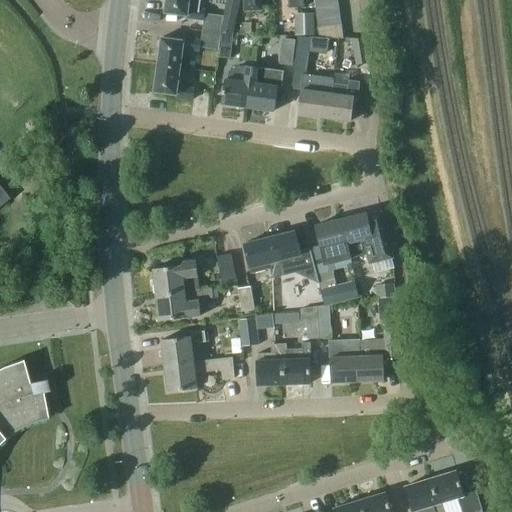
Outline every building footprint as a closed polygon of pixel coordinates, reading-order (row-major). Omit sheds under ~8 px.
[(203,21),(202,31),(220,33),(224,14),(223,17),(221,17),(204,15),(205,9),(199,9),(200,0),(165,0),(164,13),(186,16),(186,18),(203,21)] [(220,33),(232,35),(232,34),(239,1),(235,0),(226,0),(224,14),(220,33)] [(261,0),(243,0),(244,2),(244,11),(261,10),(261,0)] [(316,16),(338,13),(336,3),(315,6),(316,16)] [(315,35),(314,13),(294,13),(295,35),(315,35)] [(339,24),(338,13),(316,16),(318,27),(339,24)] [(339,24),(318,27),(319,37),(341,38),(339,24)] [(161,38),(158,65),(180,68),(182,50),(199,52),(200,48),(218,50),(220,33),(202,31),(200,41),(183,39),(182,41),(161,38)] [(220,33),(218,50),(217,57),(230,59),(232,35),(220,33)] [(310,38),(299,36),(298,36),(295,60),(307,61),(308,50),(310,38)] [(310,38),(308,50),(327,53),(329,38),(310,36),(310,38)] [(297,40),(282,38),(279,63),(294,65),(297,40)] [(364,39),(352,38),(356,65),(368,63),(364,39)] [(180,68),(158,65),(154,93),(176,96),(176,97),(193,100),(194,90),(177,87),(180,68)] [(252,83),(255,84),(257,68),(246,67),(244,83),(224,80),(221,104),(248,107),(252,83)] [(283,72),(257,68),(255,84),(252,83),(248,107),(276,111),(279,87),(281,88),(283,72)] [(298,114),(324,117),(327,93),(330,94),(332,83),(333,78),(322,77),(322,83),(302,80),(298,114)] [(347,85),(332,83),(330,94),(327,93),(324,117),(351,121),(354,97),(357,98),(359,82),(348,81),(347,85)] [(346,243),(349,242),(353,258),(368,253),(370,263),(391,258),(380,212),(367,215),(366,213),(339,219),(346,243)] [(314,226),(323,265),(353,258),(349,242),(346,243),(339,219),(314,226)] [(282,275),(295,272),(318,282),(316,274),(309,247),(299,250),(294,231),(268,237),(274,261),(278,260),(282,275)] [(274,261),(268,237),(243,244),(250,273),(269,268),(272,278),(282,275),(278,260),(274,261)] [(236,280),(231,253),(217,256),(222,282),(236,280)] [(155,294),(199,289),(197,278),(196,278),(195,270),(194,260),(180,261),(180,264),(152,268),(155,294)] [(354,280),(337,285),(333,269),(316,274),(318,282),(324,305),(358,297),(354,280)] [(396,296),(395,283),(375,285),(377,298),(396,296)] [(254,309),(250,285),(237,288),(242,311),(254,309)] [(217,287),(199,289),(155,294),(158,320),(199,315),(197,300),(218,297),(217,287)] [(316,307),(317,338),(331,338),(329,305),(316,307)] [(317,338),(316,307),(300,310),(301,319),(305,319),(307,338),(317,338)] [(286,312),(275,313),(275,323),(287,323),(286,312)] [(260,344),(255,313),(238,316),(242,346),(260,344)] [(374,340),(355,341),(357,381),(384,380),(383,358),(398,358),(397,324),(384,325),(384,338),(374,339),(374,340)] [(193,362),(190,343),(205,341),(203,330),(189,332),(189,335),(160,339),(164,365),(193,362)] [(242,352),(240,339),(231,340),(233,353),(242,352)] [(357,381),(355,341),(330,342),(330,357),(329,357),(330,382),(357,381)] [(286,359),(286,349),(285,343),(275,344),(270,344),(271,352),(257,353),(257,360),(256,360),(257,384),(283,383),(282,359),(286,359)] [(282,359),(283,383),(310,382),(309,359),(311,359),(310,343),(301,343),(301,348),(286,349),(286,359),(282,359)] [(193,362),(164,365),(167,391),(196,387),(194,373),(222,370),(222,379),(234,378),(233,357),(193,362)] [(0,511),(0,439),(9,433),(24,424),(42,419),(45,418),(40,392),(46,391),(46,390),(45,390),(43,379),(26,383),(19,359),(18,360),(0,367),(0,366),(0,511)] [(457,469),(431,477),(438,503),(443,502),(458,497),(462,511),(471,511),(482,509),(476,490),(464,493),(457,469)] [(438,503),(431,477),(405,485),(412,510),(415,510),(415,511),(445,511),(443,502),(438,503)] [(392,511),(386,491),(360,499),(364,511),(392,511)] [(364,511),(360,499),(334,507),(335,511),(364,511)]
